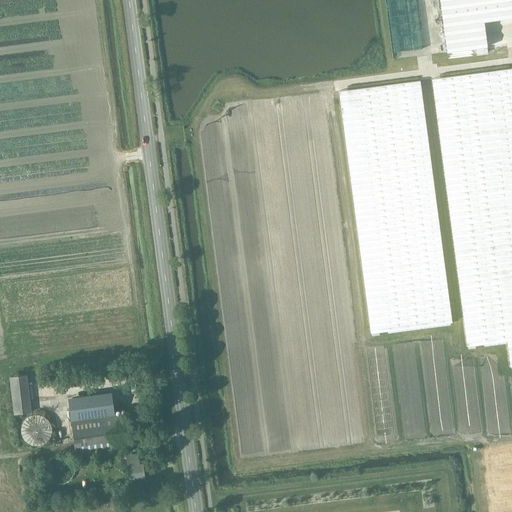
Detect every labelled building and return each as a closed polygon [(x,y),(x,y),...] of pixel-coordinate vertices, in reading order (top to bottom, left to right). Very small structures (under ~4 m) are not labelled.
[(439,0),(446,52),(487,47),(483,22),(511,17),(511,10),(510,0),(439,0)] [(511,365),(511,68),(431,79),(467,346),(511,340),(511,348),(511,365),(510,366),(511,365)] [(450,322),(419,81),(339,91),(370,333),(450,322)] [(13,414),(31,412),(26,375),(9,377),(13,414)] [(110,404),(69,410),(76,459),(118,454),(118,449),(130,447),(125,413),(111,415),(110,404)] [(21,425),(20,430),(21,435),(23,439),(27,443),(31,445),(36,446),(41,445),(45,443),(49,439),(51,435),(51,430),(51,425),(48,421),(45,418),(41,415),(36,415),(31,415),(27,418),(23,421),(21,425)] [(129,479),(144,477),(142,463),(138,464),(137,454),(126,456),(129,479)]
